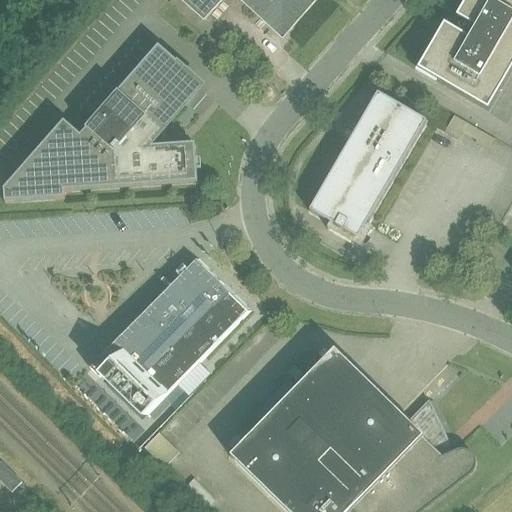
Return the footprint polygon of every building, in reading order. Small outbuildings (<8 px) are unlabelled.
[(180,0),(204,21),(222,0),(180,0)] [(283,24),(290,30),(317,0),(246,0),(244,3),(276,32),(283,24)] [(488,112),(511,70),(511,0),(467,0),(457,18),(476,29),(469,40),(445,26),(418,71),(488,112)] [(86,131),(91,136),(86,142),(64,123),(4,191),(5,204),(65,200),(65,193),(197,184),(195,145),(186,146),(162,148),(161,131),(199,88),(174,66),(177,64),(159,48),(86,131)] [(373,230),(367,226),(427,123),(378,95),(310,212),(330,224),(327,230),(328,231),(329,229),(356,245),(371,230),(372,231),(373,230)] [(117,343),(90,370),(100,380),(106,373),(150,416),(165,400),(178,387),(189,398),(210,376),(199,365),(252,311),(199,259),(117,343)] [(425,511),(471,477),(472,476),(474,474),(475,472),(475,471),(476,469),(476,467),(476,465),(476,463),(476,461),(475,459),(473,457),(472,455),(471,454),(469,453),(467,452),(465,451),(463,451),(461,451),(459,451),(457,452),(451,454),(442,446),(443,445),(444,444),(444,442),(445,441),(445,439),(444,438),(444,436),(429,406),(433,401),(433,400),(409,425),(335,353),(231,459),(285,511),(425,511)] [(291,378),(298,384),(305,377),(298,371),(291,378)] [(22,484),(2,463),(0,465),(0,482),(12,494),(22,484)] [(194,480),(186,489),(192,494),(200,486),(194,480)]
